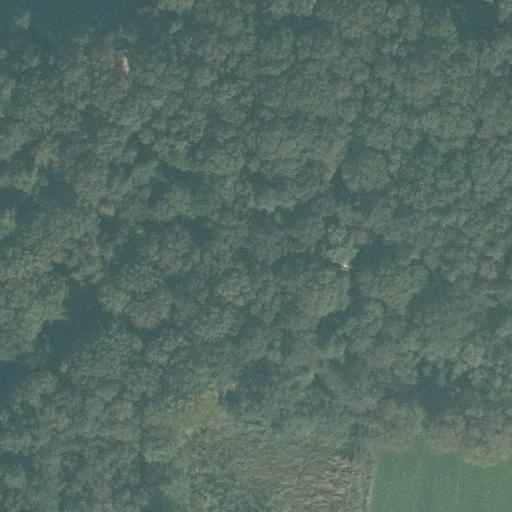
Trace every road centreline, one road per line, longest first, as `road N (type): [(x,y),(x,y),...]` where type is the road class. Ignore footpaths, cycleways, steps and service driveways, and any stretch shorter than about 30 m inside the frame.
road 1 (track): [(129,60),(0,312)]
road 2 (track): [(0,32),(129,60)]
